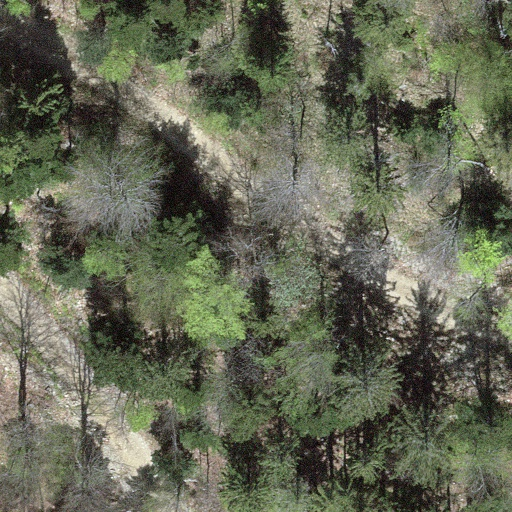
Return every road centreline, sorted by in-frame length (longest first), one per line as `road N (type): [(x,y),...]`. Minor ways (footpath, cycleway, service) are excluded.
road 1 (track): [(511,320),(438,304),(351,256),(145,98),(0,13)]
road 2 (track): [(0,276),(53,326),(155,511)]
